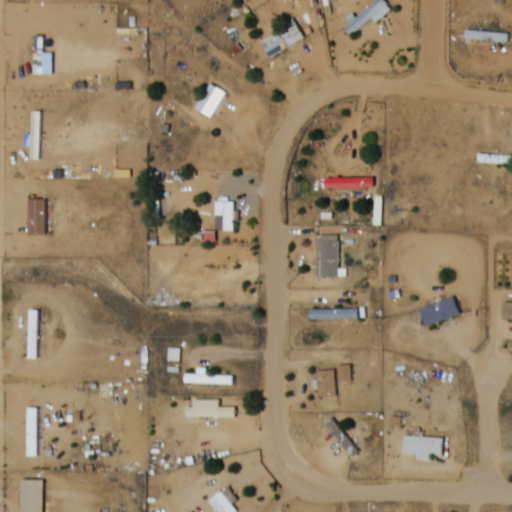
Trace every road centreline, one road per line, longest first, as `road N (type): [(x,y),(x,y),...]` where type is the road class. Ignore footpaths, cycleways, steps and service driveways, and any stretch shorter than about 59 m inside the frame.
road 1 (residential): [(511,96),(440,85),(347,90),(303,118),(284,147),(275,189),(272,437),(314,487),(511,491)]
road 2 (residential): [(489,491),(495,371)]
